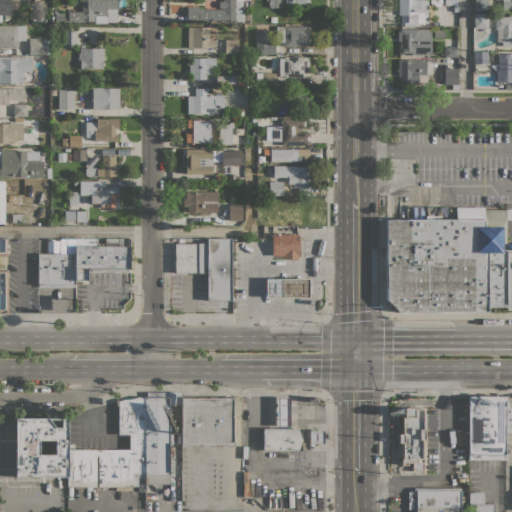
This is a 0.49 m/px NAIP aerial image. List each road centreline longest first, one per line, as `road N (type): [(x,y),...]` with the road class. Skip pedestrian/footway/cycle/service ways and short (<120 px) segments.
road 1 (residential): [(152,367),(151,0)]
road 2 (primary): [(355,338),(0,338)]
road 3 (primary): [(354,203),(355,0)]
road 4 (residential): [(511,106),(355,107)]
road 5 (primary): [(355,367),(511,367)]
road 6 (primary): [(355,338),(354,203)]
